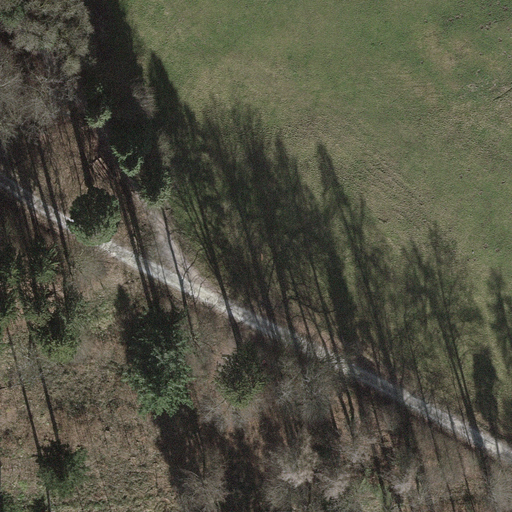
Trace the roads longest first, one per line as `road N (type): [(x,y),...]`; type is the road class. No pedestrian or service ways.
road 1 (track): [(0,5),(95,115),(181,266),(215,301)]
road 2 (track): [(215,301),(511,455)]
road 3 (track): [(0,177),(215,301)]
